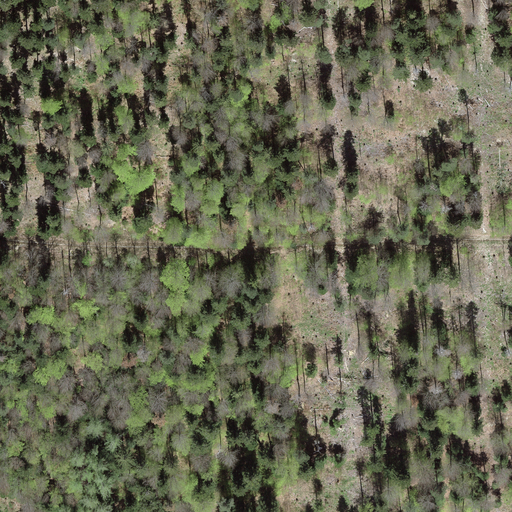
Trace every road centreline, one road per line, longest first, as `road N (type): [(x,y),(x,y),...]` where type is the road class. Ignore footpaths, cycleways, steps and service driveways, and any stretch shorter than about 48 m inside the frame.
road 1 (track): [(0,235),(169,246),(511,237)]
road 2 (track): [(185,511),(511,416)]
